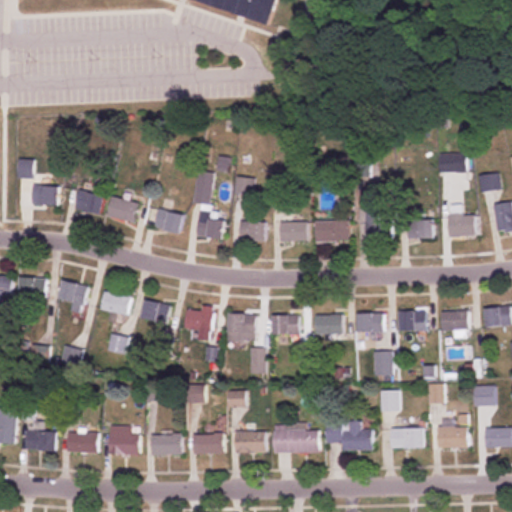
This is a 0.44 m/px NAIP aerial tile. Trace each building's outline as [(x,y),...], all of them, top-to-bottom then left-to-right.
[(189,0),(276,26),(283,0),(189,0)] [(467,172),(467,154),(441,154),(441,172),(467,172)] [(32,160),(19,160),(19,178),(32,178),(32,160)] [(227,221),(211,219),(215,173),(198,172),(195,204),(201,205),(198,238),(225,240),(227,221)] [(500,190),(498,174),(481,177),(483,192),(500,190)] [(59,185),(32,185),(32,205),(59,205),(59,185)] [(74,209),(100,216),(106,197),(80,190),(74,209)] [(139,204),(113,196),(107,216),(133,224),(139,204)] [(511,204),(496,204),(496,230),(511,230),(511,204)] [(477,215),(463,215),(463,206),(449,206),(449,237),(477,237),(477,215)] [(181,235),(185,215),(159,210),(155,229),(181,235)] [(393,240),(393,219),(383,219),(383,212),(366,212),(366,240),(393,240)] [(317,221),(317,241),(352,241),(352,221),(317,221)] [(435,221),(408,221),(408,239),(435,239),(435,221)] [(267,222),(241,222),(241,241),(267,241),(267,222)] [(309,222),(282,222),(282,241),(309,241),(309,222)] [(0,298),(13,299),(13,276),(0,275),(0,298)] [(19,298),(45,298),(46,279),(19,278),(19,298)] [(73,303),(71,312),(81,315),(88,287),(62,281),(58,300),(73,303)] [(127,317),(132,298),(105,292),(100,310),(127,317)] [(140,320),(166,327),(171,307),(146,300),(140,320)] [(511,328),(511,308),(486,308),(486,328),(511,328)] [(186,329),(200,330),(200,340),(206,340),(206,332),(213,333),(214,312),(188,310),(186,329)] [(400,312),(400,331),(426,331),(426,312),(400,312)] [(443,313),(443,331),(469,331),(469,313),(443,313)] [(385,314),(358,314),(358,332),(385,332),(385,314)] [(256,342),(257,315),(230,315),(229,342),(256,342)] [(274,335),(299,335),(299,316),(274,316),(274,335)] [(344,316),(317,316),(317,334),(344,334),(344,316)] [(265,349),(252,349),(253,373),(265,373),(265,349)] [(394,352),(375,352),(375,375),(394,375),(394,352)] [(429,384),(429,405),(444,404),(444,384),(429,384)] [(495,388),(476,388),(476,407),(495,407),(495,388)] [(381,411),(400,411),(400,391),(381,391),(381,411)] [(246,392),(229,392),(229,407),(246,407),(246,392)] [(0,443),(17,444),(18,410),(0,409),(0,443)] [(373,431),(361,431),(361,422),(327,423),(328,442),(343,442),(343,451),(373,451),(373,431)] [(46,434),(43,423),(24,428),(31,454),(58,447),(54,432),(46,434)] [(274,453),(320,453),(320,431),(306,431),(306,426),(274,426),(274,453)] [(111,428),(111,455),(140,455),(140,435),(134,435),(134,428),(111,428)] [(469,428),(438,428),(438,450),(469,450),(469,428)] [(392,429),(392,450),(425,450),(425,429),(392,429)] [(511,429),(486,429),(486,449),(511,449),(511,429)] [(236,453),(266,453),(266,432),(236,432),(236,453)] [(68,453),(99,454),(100,434),(69,434),(68,453)] [(183,455),(183,435),(153,435),(153,455),(183,455)] [(225,454),(225,435),(194,435),(194,454),(225,454)]
